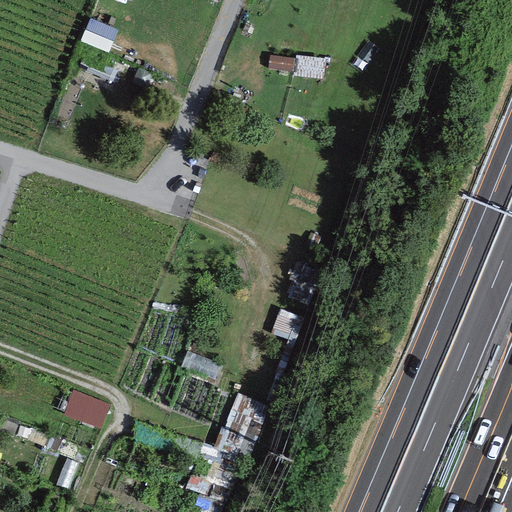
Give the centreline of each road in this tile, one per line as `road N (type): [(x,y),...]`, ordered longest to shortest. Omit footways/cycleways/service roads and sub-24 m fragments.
road 1 (motorway): [(511,209),(385,511)]
road 2 (unclassified): [(0,151),(160,201)]
